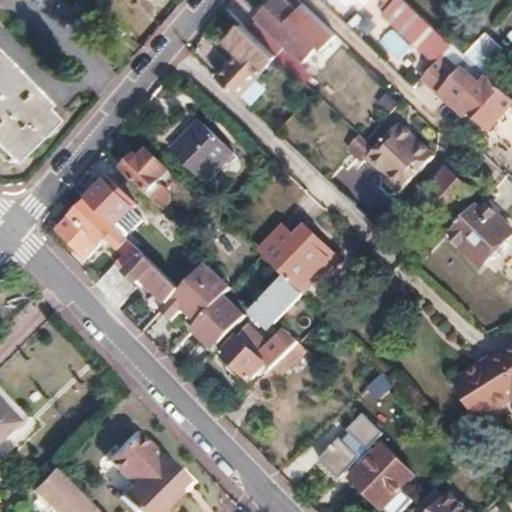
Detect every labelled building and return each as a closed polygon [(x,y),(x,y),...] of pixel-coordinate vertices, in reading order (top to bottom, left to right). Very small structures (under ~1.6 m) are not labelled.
[(284,0),(271,0),(256,15),(257,16),(279,37),(282,35),(304,57),(317,43),(323,48),(336,34),(304,3),(296,11),(284,0)] [(406,0),(380,0),(379,2),(386,9),(382,13),(435,63),(442,55),(453,44),(406,0)] [(257,16),(247,27),(261,40),(268,33),(276,41),(279,37),(257,16)] [(102,18),(93,30),(112,44),(121,32),(102,18)] [(240,55),(218,77),(241,98),(270,68),(281,77),(290,69),(261,40),(247,27),(244,25),(227,42),(240,55)] [(268,33),(261,40),(290,69),(294,72),(301,65),(276,41),(268,33)] [(487,33),(474,46),(488,60),(479,68),(486,75),(507,53),(487,33)] [(474,46),(465,55),(471,61),(479,68),(488,60),(474,46)] [(435,63),(423,75),(457,108),(461,104),(489,130),(511,105),(511,98),(486,75),(479,68),(471,61),(460,72),(442,55),(435,63)] [(0,154),(8,162),(51,120),(39,109),(43,104),(0,60),(0,154)] [(300,79),(295,84),(302,92),(308,86),(300,79)] [(200,119),(172,148),(207,183),(236,153),(200,119)] [(401,122),(396,128),(409,141),(414,135),(401,122)] [(396,128),(371,154),(390,173),(386,178),(400,192),(435,155),(414,135),(409,141),(396,128)] [(136,156),(123,169),(147,191),(145,193),(155,203),(160,208),(166,202),(152,188),(168,171),(148,151),(140,160),(136,156)] [(448,169),(426,193),(449,215),(472,191),(448,169)] [(109,179),(88,201),(117,229),(138,207),(109,179)] [(88,201),(60,230),(88,259),(107,238),(125,255),(97,284),(107,294),(123,277),(127,273),(144,255),(117,229),(88,201)] [(155,203),(144,215),(165,235),(176,224),(160,208),(155,203)] [(475,205),(448,233),(481,264),(489,256),(492,258),(502,252),(508,241),(505,239),(511,232),(511,227),(495,211),(489,218),(475,205)] [(285,225),(259,252),(285,277),(304,296),(340,258),(306,225),(296,235),(285,225)] [(144,255),(127,273),(144,289),(147,286),(167,306),(181,291),(144,255)] [(167,306),(162,311),(172,321),(183,310),(197,324),(191,331),(213,353),(248,317),(225,295),(233,287),(208,263),(181,291),(167,306)] [(123,277),(107,294),(119,307),(136,290),(123,277)] [(285,277),(252,312),(271,330),(304,296),(285,277)] [(21,313),(11,337),(27,344),(37,320),(21,313)] [(247,331),(223,355),(232,364),(228,369),(236,377),(241,372),(252,383),(268,367),(271,370),(292,350),(280,339),(273,346),(266,339),(260,344),(247,331)] [(289,331),(280,339),(292,350),(300,342),(289,331)] [(271,370),(236,405),(248,417),(278,386),(275,383),(291,367),(298,374),(315,358),(302,344),(300,342),(292,350),(271,370)] [(459,381),(457,383),(481,419),(511,397),(511,345),(488,361),(486,359),(458,378),(459,381)] [(241,372),(236,377),(247,388),(252,383),(241,372)] [(0,392),(0,461),(1,463),(39,424),(23,409),(20,412),(0,392)] [(132,511),(159,511),(178,492),(176,486),(170,465),(159,454),(157,456),(134,433),(121,446),(106,462),(128,485),(117,497),(132,511)] [(386,447),(352,481),(384,511),(402,511),(413,501),(403,490),(416,477),(386,447)] [(184,479),(170,465),(176,486),(184,479)] [(94,511),(91,509),(51,471),(29,493),(49,511),(94,511)] [(441,482),(435,488),(444,496),(449,491),(441,482)] [(435,488),(412,511),(428,511),(444,496),(435,488)] [(0,511),(10,511),(21,501),(10,490),(0,500),(0,511)] [(428,511),(469,511),(449,491),(444,496),(428,511)]
